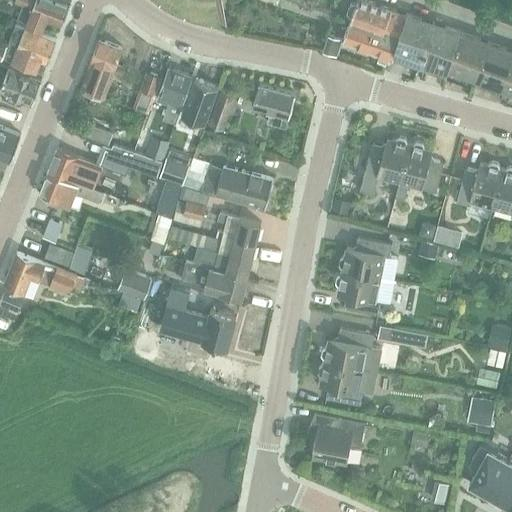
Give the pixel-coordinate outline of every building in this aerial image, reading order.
[(45,18),(62,24),(70,3),(61,0),(14,0),(14,1),(22,4),(17,19),(42,28),(45,18)] [(357,0),(344,40),(392,56),(407,13),(367,0),(357,0)] [(407,13),(392,56),(393,57),(396,50),(420,59),(433,22),(407,13)] [(433,22),(420,59),(447,68),(459,31),(433,22)] [(25,27),(12,61),(43,72),(47,61),(48,62),(56,39),(25,27)] [(449,64),(475,73),(486,40),(461,31),(449,64)] [(327,34),(321,51),(335,56),(341,39),(327,34)] [(99,38),(87,70),(81,87),(105,96),(123,47),(99,38)] [(511,49),(486,40),(475,73),(502,82),(511,54),(511,49)] [(511,54),(502,82),(511,85),(511,54)] [(0,86),(33,99),(42,77),(0,60),(1,59),(0,58),(0,68),(6,70),(0,86)] [(192,76),(169,67),(157,99),(168,103),(163,118),(175,122),(192,76)] [(141,88),(134,108),(147,113),(154,93),(160,76),(147,71),(141,88)] [(205,123),(218,86),(196,78),(182,115),(205,123)] [(285,127),(295,93),(259,84),(253,105),(270,110),(267,122),(285,127)] [(222,130),(236,93),(222,88),(209,125),(222,130)] [(91,122),(86,134),(109,142),(113,131),(91,122)] [(145,122),(135,150),(144,153),(153,125),(145,122)] [(0,126),(0,157),(10,161),(21,135),(0,126)] [(153,135),(146,154),(162,160),(169,140),(153,135)] [(378,174),(400,180),(410,143),(408,143),(404,137),(399,136),(394,139),(387,137),(385,145),(373,142),(360,189),(373,193),(378,174)] [(410,143),(400,180),(395,196),(404,198),(408,182),(421,186),(421,187),(436,191),(444,161),(430,157),(432,149),(425,147),(422,142),(417,140),(411,143),(410,143)] [(57,147),(48,170),(92,187),(95,178),(101,163),(90,159),(57,147)] [(157,175),(162,160),(146,154),(144,153),(135,150),(130,166),(157,175)] [(204,189),(216,192),(265,205),(273,178),(223,165),(192,156),(184,185),(204,191),(204,189)] [(471,199),(492,205),(502,168),(500,167),(497,162),(492,161),(486,164),(480,162),(477,170),(465,167),(456,201),(469,204),(471,199)] [(502,168),(492,205),(511,210),(511,166),(509,166),(504,168),(502,168)] [(48,170),(40,193),(70,204),(74,193),(99,202),(103,191),(92,187),(48,170)] [(167,196),(176,199),(181,185),(183,185),(183,184),(172,180),(167,196)] [(183,185),(181,185),(176,199),(177,200),(174,211),(182,213),(201,218),(205,205),(207,205),(210,194),(183,185)] [(336,197),(333,209),(348,212),(350,200),(336,197)] [(226,221),(223,232),(256,240),(261,221),(220,211),(218,219),(226,221)] [(160,212),(151,238),(157,240),(163,242),(172,216),(160,212)] [(392,216),(389,226),(402,229),(405,220),(392,216)] [(50,218),(43,236),(53,239),(56,241),(63,223),(50,218)] [(168,236),(184,241),(218,249),(251,258),(256,240),(223,232),(217,230),(216,236),(171,223),(168,236)] [(438,225),(434,239),(459,246),(463,232),(438,225)] [(340,257),(339,262),(342,267),(342,269),(380,277),(394,280),(399,258),(389,256),(392,242),(358,236),(355,248),(347,246),(345,253),(340,257)] [(424,238),(421,250),(437,254),(440,243),(424,238)] [(157,240),(153,249),(161,252),(164,242),(163,242),(157,240)] [(216,260),(214,268),(247,276),(251,258),(218,249),(184,241),(181,254),(209,261),(209,258),(216,260)] [(68,264),(72,251),(51,243),(46,256),(68,264)] [(17,251),(4,285),(25,293),(31,276),(40,279),(70,291),(76,274),(57,266),(17,251)] [(247,276),(214,268),(187,261),(182,279),(242,295),(247,276)] [(125,267),(118,287),(144,297),(151,276),(125,267)] [(337,275),(336,280),(339,285),(338,292),(346,294),(344,306),(378,313),(381,299),(390,301),(394,280),(380,277),(342,269),(342,271),(337,275)] [(150,283),(145,298),(167,305),(166,308),(160,327),(202,338),(202,340),(228,347),(237,315),(210,308),(208,315),(184,309),(188,294),(171,289),(158,285),(150,283)] [(5,290),(1,302),(19,308),(23,297),(5,290)] [(124,291),(121,300),(140,307),(143,297),(124,291)] [(511,326),(495,323),(490,344),(509,347),(511,334),(511,326)] [(378,337),(399,341),(402,328),(381,324),(378,337)] [(325,358),(324,360),(378,370),(382,348),(371,346),(374,333),(340,326),(337,338),(329,337),(328,343),(322,347),(321,353),(325,358)] [(491,347),(488,362),(502,366),(506,351),(491,347)] [(326,396),(360,403),(363,390),(374,392),(378,370),(324,360),(324,361),(319,365),(318,370),(321,376),(320,382),(328,384),(326,396)] [(482,366),(478,382),(497,386),(501,370),(482,366)] [(486,397),(481,422),(493,425),(498,399),(486,397)] [(312,454),(347,461),(351,445),(361,447),(366,421),(315,411),(312,425),(318,426),(312,454)] [(430,418),(429,423),(439,425),(442,414),(437,413),(430,418)] [(414,428),(411,443),(427,446),(430,431),(414,428)] [(480,443),(468,464),(477,469),(470,481),(489,492),(508,458),(480,443)] [(511,460),(508,458),(489,492),(508,503),(511,496),(511,460)] [(439,481),(435,499),(446,502),(450,483),(439,481)]
